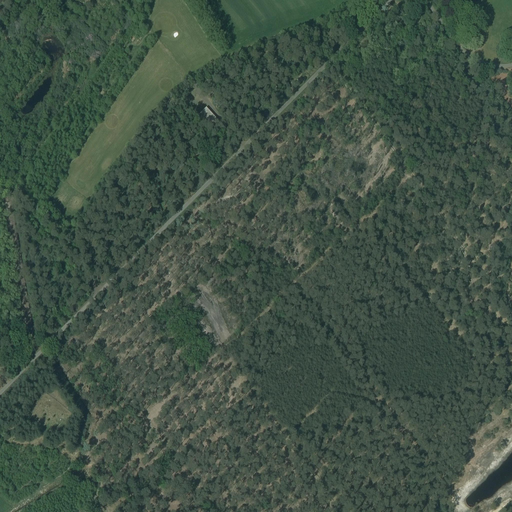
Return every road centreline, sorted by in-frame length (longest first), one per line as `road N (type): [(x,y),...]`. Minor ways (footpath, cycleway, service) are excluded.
road 1 (track): [(0,393),(388,0)]
road 2 (track): [(101,290),(0,186)]
